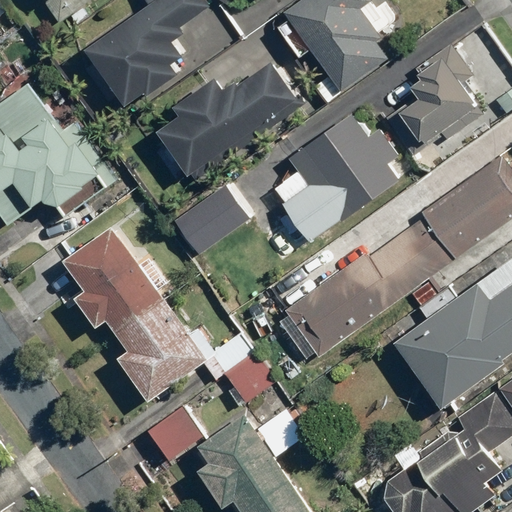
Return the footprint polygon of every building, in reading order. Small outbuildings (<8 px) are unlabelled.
[(50,0),(68,23),(97,0),(50,0)] [(156,0),(157,1),(90,46),(100,60),(89,68),(119,113),(216,49),(220,55),(245,38),(220,0),(156,0)] [(304,0),(281,18),(308,54),(316,48),(332,69),(318,79),(333,100),(394,53),(404,10),(396,0),(304,0)] [(493,92),(458,42),(423,66),(429,76),(419,83),(427,94),(411,106),(434,139),(446,131),(451,136),(491,108),(485,98),(493,92)] [(200,184),(313,101),(280,55),(247,79),(236,65),(183,104),(187,108),(159,129),(200,184)] [(35,77),(0,102),(0,195),(18,221),(58,193),(71,211),(120,175),(78,117),(69,124),(35,77)] [(511,110),(511,86),(499,97),(511,112),(511,110)] [(375,131),(359,109),(296,154),(304,165),(278,183),(317,238),(407,175),(396,159),(407,151),(387,122),(375,131)] [(325,355),(511,219),(511,157),(506,149),(424,208),(430,216),(376,255),(371,248),(281,313),(312,355),(321,349),(325,355)] [(219,239),(255,213),(233,183),(183,218),(203,245),(216,235),(219,239)] [(196,329),(121,220),(71,254),(94,286),(83,293),(105,324),(116,316),(136,346),(126,352),(157,397),(208,362),(205,358),(222,347),(205,323),(196,329)] [(452,403),(511,356),(511,255),(462,295),(454,284),(425,306),(430,314),(388,346),(435,407),(447,398),(452,403)] [(283,380),(247,331),(208,359),(220,377),(231,369),(254,401),(283,380)] [(511,435),(511,407),(499,391),(386,481),(410,511),(452,511),(456,509),(457,511),(470,511),(500,489),(491,478),(508,464),(496,449),(511,435)] [(175,455),(208,432),(188,402),(154,426),(175,455)] [(294,403),(263,425),(284,456),(316,434),(294,403)] [(263,425),(251,409),(194,449),(235,507),(241,503),(247,511),(323,511),(284,456),(263,425)]
